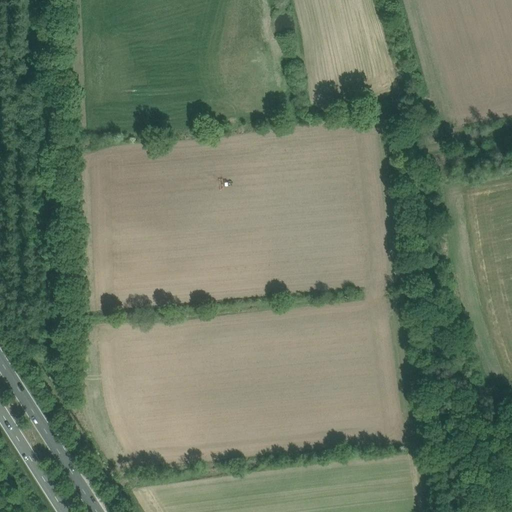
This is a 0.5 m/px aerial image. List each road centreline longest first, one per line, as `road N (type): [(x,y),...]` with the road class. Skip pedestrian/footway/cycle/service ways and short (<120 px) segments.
road 1 (unclassified): [(86,365),(70,331),(55,0)]
road 2 (track): [(451,406),(413,156)]
road 3 (trunk): [(94,511),(0,362)]
